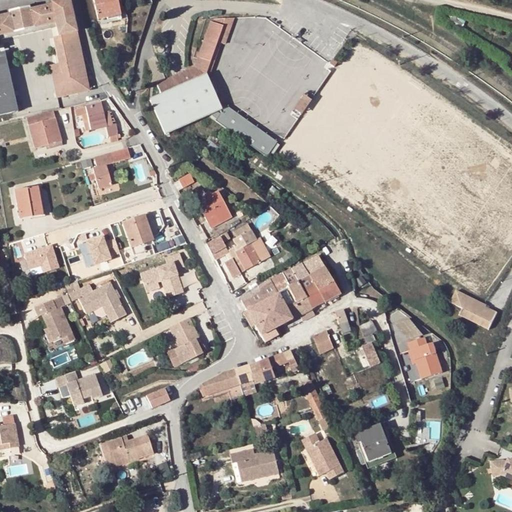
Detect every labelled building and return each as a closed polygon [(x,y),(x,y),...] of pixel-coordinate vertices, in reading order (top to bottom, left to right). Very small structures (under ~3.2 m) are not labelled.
[(59,72),(51,74),(56,97),(87,90),(72,23),(67,0),(59,0),(50,2),(50,5),(28,9),(27,7),(8,12),(8,14),(0,15),(0,110),(1,111),(0,103),(0,89),(4,89),(0,72),(0,34),(54,23),(57,36),(52,37),(52,38),(57,64),(59,72)] [(115,0),(93,0),(97,19),(106,17),(119,14),(115,0)] [(449,17),(445,22),(454,28),(460,32),(463,26),(449,17)] [(163,134),(200,118),(209,114),(215,112),(220,109),(206,80),(204,75),(222,26),(229,29),(233,18),(213,18),(212,23),(209,22),(195,58),(192,67),(155,83),(159,94),(148,99),(163,134)] [(0,34),(0,49),(52,38),(52,37),(57,36),(54,23),(0,34)] [(229,29),(222,26),(204,75),(206,80),(220,43),(223,44),(229,29)] [(59,72),(57,64),(49,65),(51,74),(59,72)] [(124,86),(117,86),(123,96),(128,94),(124,86)] [(297,115),(311,95),(305,91),(291,111),(297,115)] [(99,99),(84,103),(84,106),(74,108),(76,116),(81,115),(83,123),(85,122),(87,128),(90,127),(90,130),(107,126),(110,142),(117,141),(113,120),(108,121),(106,107),(101,108),(99,99)] [(39,106),(16,112),(18,117),(40,112),(39,106)] [(250,125),(224,107),(218,115),(215,119),(214,120),(265,155),(266,155),(268,152),(275,142),(267,137),(260,138),(252,132),(250,125)] [(60,141),(52,111),(25,117),(33,147),(60,141)] [(267,137),(250,125),(252,132),(260,138),(267,137)] [(218,140),(212,136),(205,146),(211,150),(218,140)] [(129,158),(126,148),(92,156),(95,166),(92,167),(94,175),(89,176),(90,182),(95,180),(98,188),(110,185),(105,164),(129,158)] [(179,179),(183,188),(195,183),(192,174),(179,179)] [(36,186),(14,190),(19,218),(41,215),(36,186)] [(197,197),(198,201),(211,195),(209,191),(197,197)] [(217,191),(211,195),(198,201),(201,207),(199,208),(210,227),(219,222),(216,216),(227,210),(217,191)] [(259,205),(256,201),(251,206),(254,210),(259,205)] [(130,248),(143,243),(152,240),(143,214),(121,221),(130,248)] [(246,223),(232,231),(234,235),(249,228),(246,223)] [(234,243),(226,247),(230,253),(239,271),(265,258),(249,228),(234,235),(231,237),(234,243)] [(226,231),(221,233),(225,240),(230,238),(226,231)] [(121,259),(117,240),(107,242),(106,237),(79,243),(85,268),(121,259)] [(210,252),(219,247),(215,238),(205,243),(210,252)] [(146,250),(143,243),(130,248),(132,255),(146,250)] [(58,267),(51,244),(24,253),(29,268),(41,265),(43,272),(58,267)] [(220,246),(219,247),(210,252),(213,258),(224,253),(220,246)] [(161,278),(167,296),(183,291),(177,273),(174,274),(172,270),(175,269),(175,266),(182,264),(178,251),(164,256),(166,262),(140,272),(144,284),(156,280),(161,278)] [(288,251),(282,255),(284,260),(291,256),(288,251)] [(239,273),(228,252),(223,255),(234,276),(239,273)] [(316,255),(301,263),(305,271),(308,275),(323,301),(336,294),(339,293),(316,255)] [(293,277),(296,282),(308,275),(305,271),(293,277)] [(285,287),(287,286),(280,273),(269,279),(290,319),(299,314),(285,287)] [(296,282),(311,308),(323,301),(308,275),(296,282)] [(240,299),(246,310),(254,325),(259,334),(273,328),(290,319),(269,279),(262,283),(266,290),(261,293),(258,289),(240,299)] [(89,281),(75,289),(87,313),(103,305),(107,314),(111,322),(125,314),(108,280),(93,288),(89,281)] [(159,286),(156,280),(144,284),(146,290),(159,286)] [(299,314),(311,308),(296,282),(287,286),(285,287),(299,314)] [(257,286),(258,289),(261,293),(266,290),(262,283),(257,286)] [(467,296),(456,290),(450,303),(461,309),(458,314),(481,326),(488,330),(496,314),(490,310),(487,314),(464,302),(467,296)] [(484,305),(467,296),(464,302),(487,314),(490,310),(483,306),(484,305)] [(51,300),(34,308),(39,317),(41,316),(47,328),(52,338),(54,342),(62,338),(72,333),(60,307),(55,309),(51,300)] [(242,312),(250,327),(254,325),(246,310),(242,312)] [(343,310),(335,312),(337,319),(345,316),(343,310)] [(176,364),(183,361),(184,363),(204,352),(198,342),(197,338),(201,336),(191,316),(171,326),(181,346),(169,352),(176,364)] [(345,316),(337,319),(340,326),(348,323),(345,316)] [(407,339),(421,335),(407,318),(394,323),(407,339)] [(364,337),(371,334),(376,332),(370,321),(359,326),(364,337)] [(350,331),(348,323),(340,326),(342,333),(350,331)] [(52,338),(47,328),(44,330),(49,340),(52,338)] [(276,333),(273,328),(259,334),(263,340),(276,333)] [(326,331),(312,337),(321,354),(334,348),(326,331)] [(75,339),(72,333),(62,338),(65,344),(75,339)] [(364,337),(367,344),(373,342),(374,341),(371,334),(364,337)] [(352,339),(356,348),(362,346),(359,337),(352,339)] [(423,337),(409,342),(411,349),(416,363),(422,378),(441,372),(431,342),(426,344),(423,337)] [(363,369),(381,364),(376,344),(358,349),(363,369)] [(416,363),(411,349),(408,350),(413,364),(416,363)] [(252,379),(253,383),(273,377),(271,369),(286,362),(294,359),(289,350),(268,358),(250,366),(248,365),(235,369),(239,383),(252,379)] [(298,369),(294,359),(286,362),(291,372),(298,369)] [(243,395),(239,383),(235,369),(226,371),(199,387),(202,396),(227,388),(230,399),(234,398),(243,395)] [(55,377),(59,386),(67,384),(70,394),(74,405),(83,402),(82,398),(91,395),(90,390),(100,387),(95,373),(79,379),(76,370),(55,377)] [(349,377),(342,380),(347,390),(353,387),(349,377)] [(142,412),(151,408),(169,400),(159,378),(141,386),(145,395),(141,398),(144,404),(140,406),(142,412)] [(255,392),(253,383),(252,379),(239,383),(243,395),(255,392)] [(302,385),(304,391),(309,400),(317,397),(310,382),(302,385)] [(67,384),(59,386),(62,396),(70,394),(67,384)] [(102,394),(100,387),(90,390),(91,395),(92,398),(102,394)] [(330,424),(317,397),(309,400),(321,426),(330,424)] [(382,422),(379,423),(390,452),(369,460),(357,431),(353,433),(367,469),(395,458),(382,422)] [(379,423),(357,431),(369,460),(390,452),(379,423)] [(14,425),(0,426),(0,449),(18,446),(14,425)] [(123,442),(122,439),(105,443),(111,463),(126,459),(127,461),(152,453),(146,435),(127,441),(123,442)] [(302,441),(305,447),(317,442),(313,435),(302,441)] [(329,478),(343,472),(326,438),(317,442),(305,447),(319,475),(326,471),(329,478)] [(127,463),(127,461),(126,459),(111,463),(105,443),(104,444),(111,468),(127,463)] [(107,469),(111,468),(104,444),(100,445),(107,469)] [(232,454),(233,461),(238,461),(243,480),(279,473),(274,450),(255,454),(254,449),(232,454)] [(492,471),(493,474),(502,475),(511,478),(511,460),(510,463),(506,461),(502,460),(490,461),(492,467),(488,467),(488,471),(492,471)] [(242,481),(238,462),(233,464),(237,482),(242,481)] [(53,480),(47,481),(49,489),(55,487),(53,480)] [(290,491),(281,493),(282,499),(291,497),(290,491)]
